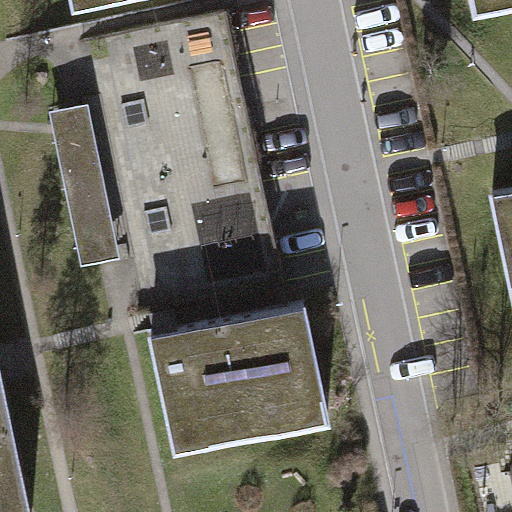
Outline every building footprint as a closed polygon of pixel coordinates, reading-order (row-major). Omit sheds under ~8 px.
[(281,283),(241,15),(145,30),(169,188),(143,192),(160,301),(281,283)] [(86,99),(47,107),(79,261),(118,253),(86,99)] [(511,185),(491,190),(510,281),(511,281),(511,185)] [(303,294),(145,327),(171,449),(329,415),(303,294)] [(0,341),(0,511),(31,511),(3,379),(21,375),(13,339),(0,341)] [(511,458),(503,461),(511,506),(511,458)]
